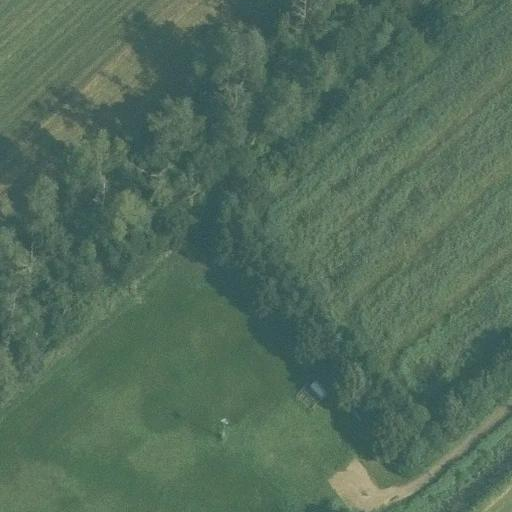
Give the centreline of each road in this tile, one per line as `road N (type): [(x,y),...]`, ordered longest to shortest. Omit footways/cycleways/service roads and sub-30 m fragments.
road 1 (track): [(503,0),(255,224),(257,242),(416,418),(432,418)]
road 2 (track): [(288,277),(511,80)]
road 3 (track): [(511,166),(333,326)]
road 4 (track): [(511,255),(377,375)]
